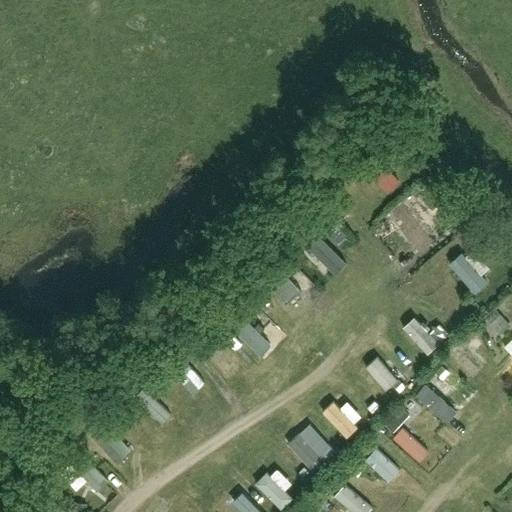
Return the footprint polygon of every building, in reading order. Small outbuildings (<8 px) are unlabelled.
[(393,188),(405,177),(370,141),(359,153),(393,188)] [(274,240),(270,244),(321,293),(361,244),(311,194),(274,240)] [(435,197),(426,205),(418,195),(406,206),(435,241),(457,222),(435,197)] [(339,196),(329,203),(342,222),(353,214),(339,196)] [(478,292),(493,283),(486,272),(493,269),(478,245),(457,258),(478,292)] [(230,282),(204,303),(261,370),(292,339),(230,282)] [(204,303),(172,331),(229,395),(261,370),(204,303)] [(494,318),(506,332),(511,327),(511,322),(503,311),(494,318)] [(398,325),(357,359),(390,398),(429,358),(398,325)] [(201,400),(214,389),(187,356),(173,366),(201,400)] [(440,365),(404,403),(455,450),(484,416),(440,365)] [(327,377),(294,402),(343,445),(366,419),(327,377)] [(294,402),(264,421),(318,471),(343,445),(294,402)] [(264,421),(213,455),(272,511),(280,511),(318,471),(264,421)] [(129,471),(142,458),(116,432),(103,445),(129,471)] [(378,450),(367,460),(389,483),(399,473),(378,450)] [(269,511),(212,457),(178,483),(213,511),(269,511)] [(331,511),(310,494),(295,511),(331,511)]
